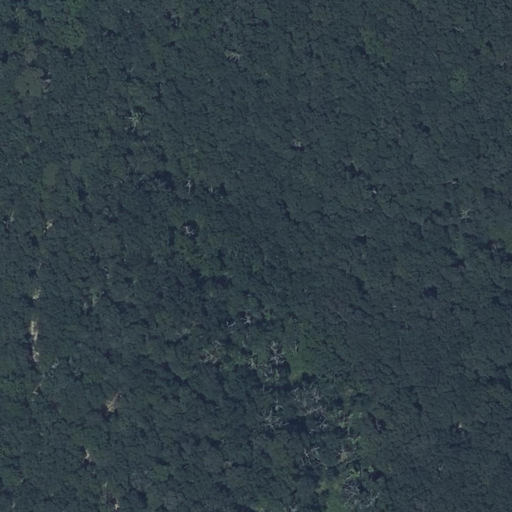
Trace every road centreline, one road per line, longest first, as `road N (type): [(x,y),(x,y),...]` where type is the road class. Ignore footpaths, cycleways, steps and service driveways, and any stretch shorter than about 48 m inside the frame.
road 1 (track): [(0,183),(40,382),(92,464),(109,511)]
road 2 (track): [(17,511),(40,382)]
